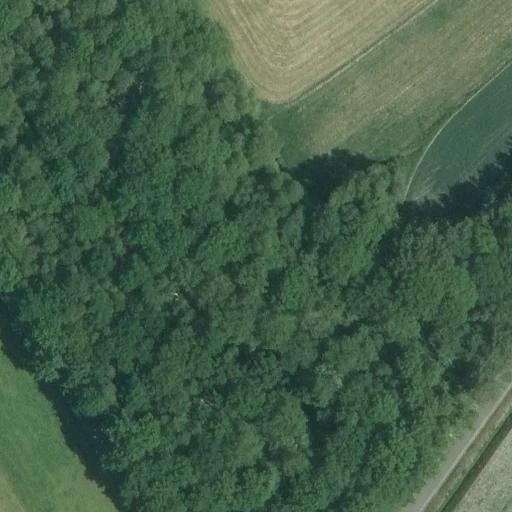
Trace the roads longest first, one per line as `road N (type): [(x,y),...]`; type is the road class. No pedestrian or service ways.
road 1 (track): [(141,511),(0,291)]
road 2 (unclassified): [(410,511),(511,366)]
